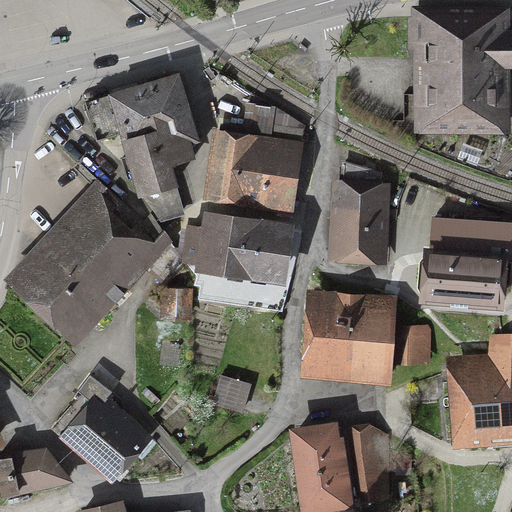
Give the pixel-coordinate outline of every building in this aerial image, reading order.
[(511,32),(510,33),(510,43),(497,43),(497,18),(430,17),(430,121),(497,121),(497,62),(510,62),(510,65),(511,65),(511,32)] [(131,160),(124,162),(129,177),(136,175),(142,193),(142,194),(160,219),(182,212),(174,184),(176,183),(170,163),(193,156),(189,143),(198,140),(179,75),(88,103),(99,138),(123,131),(131,160)] [(219,136),(211,194),(268,202),(268,199),(291,202),(302,130),(271,125),(274,107),(255,104),(249,140),(219,136)] [(382,175),(345,163),(342,206),(381,208),(382,175)] [(152,213),(144,221),(108,187),(22,278),(76,328),(117,284),(125,292),(171,242),(152,213)] [(381,208),(342,206),(340,251),(384,254),(385,229),(379,228),(381,208)] [(206,263),(205,264),(200,298),(284,311),(293,277),(280,275),(287,230),(212,218),(210,232),(190,229),(186,259),(186,260),(206,263)] [(511,223),(435,218),(428,296),(448,297),(447,299),(452,304),(469,306),(474,302),(474,300),(498,302),(499,282),(509,283),(511,259),(511,223)] [(166,291),(165,315),(189,316),(189,315),(191,292),(166,291)] [(381,302),(321,297),(316,370),(387,375),(390,355),(391,328),(393,311),(395,311),(398,297),(396,295),(382,294),(381,302)] [(428,329),(391,328),(390,355),(428,356),(428,329)] [(511,363),(463,368),(468,434),(511,430),(511,363)] [(62,426),(120,477),(128,469),(120,462),(147,432),(108,397),(113,391),(91,375),(75,397),(82,403),(62,426)] [(223,375),(215,403),(243,411),(251,384),(223,375)] [(309,511),(353,504),(342,430),(340,430),(339,426),(297,432),(309,511)] [(359,428),(342,430),(353,504),(378,501),(379,501),(379,451),(362,453),(359,428)] [(46,453),(0,459),(0,470),(5,495),(67,480),(46,453)]
